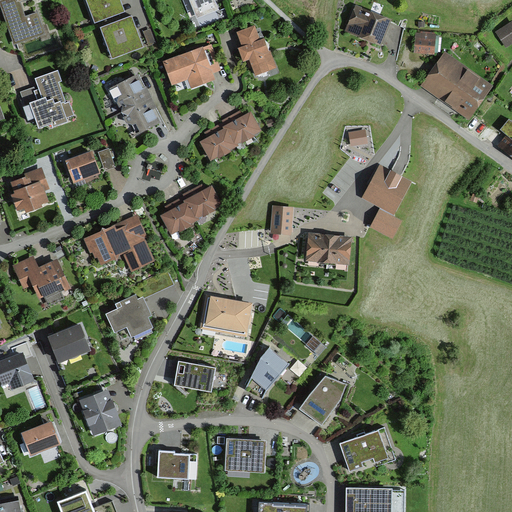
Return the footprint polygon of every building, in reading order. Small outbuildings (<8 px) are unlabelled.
[(0,0),(0,1),(14,43),(46,32),(38,10),(26,14),(21,0),(0,0)] [(120,0),(86,0),(95,22),(125,11),(120,0)] [(215,0),(190,0),(197,15),(219,7),(215,0)] [(396,19),(361,8),(354,29),(374,35),(373,38),(388,44),(396,19)] [(131,16),(101,28),(113,58),(143,47),(131,16)] [(511,46),(511,26),(502,33),(511,47),(511,46)] [(255,29),(241,35),(245,46),(240,48),(248,70),(254,67),(257,75),(278,67),(267,40),(260,43),(255,29)] [(441,34),(422,33),(422,53),(441,54),(441,34)] [(212,47),(166,64),(174,85),(191,78),(195,89),(216,81),(214,73),(220,71),(212,47)] [(500,83),(448,52),(428,85),(480,117),(500,83)] [(58,68),(35,76),(38,86),(35,87),(35,86),(21,90),(25,103),(22,104),(28,119),(36,116),(39,125),(51,120),(53,124),(68,118),(67,116),(74,114),(69,100),(66,101),(58,80),(62,79),(58,68)] [(136,76),(113,87),(125,110),(147,99),(136,76)] [(147,99),(125,110),(136,133),(158,122),(147,99)] [(227,126),(235,141),(260,128),(251,111),(226,124),(227,126)] [(511,154),(511,125),(509,129),(511,131),(511,132),(501,146),(511,154)] [(235,141),(227,126),(202,139),(211,156),(236,143),(235,141)] [(368,130),(353,133),(356,146),(371,142),(368,130)] [(108,150),(69,164),(76,183),(115,170),(108,150)] [(412,180),(380,163),(362,196),(394,213),(412,180)] [(43,172),(10,185),(24,217),(50,206),(43,189),(49,187),(43,172)] [(187,200),(195,215),(221,200),(212,184),(186,198),(187,200)] [(195,215),(187,200),(162,213),(172,230),(196,217),(195,215)] [(294,207),(275,206),(273,234),(293,235),(294,207)] [(402,219),(379,207),(370,225),(393,237),(402,219)] [(148,236),(137,213),(115,223),(115,222),(84,236),(90,251),(92,250),(95,255),(97,254),(100,261),(128,249),(129,250),(123,253),(131,270),(155,259),(145,237),(148,236)] [(356,240),(312,237),(310,262),(354,265),(356,240)] [(38,258),(18,268),(29,289),(38,285),(46,300),(75,286),(63,261),(44,270),(38,258)] [(117,307),(105,312),(114,331),(126,326),(131,336),(153,326),(148,315),(151,313),(143,295),(137,298),(135,293),(115,303),(117,307)] [(250,301),(208,294),(203,326),(245,332),(250,301)] [(80,319),(48,331),(59,359),(91,347),(80,319)] [(316,351),(322,343),(314,337),(307,345),(316,351)] [(293,361),(273,346),(246,390),(263,398),(293,361)] [(23,350),(0,359),(0,377),(3,384),(10,381),(13,387),(35,379),(23,350)] [(215,366),(179,361),(175,384),(211,390),(215,366)] [(351,382),(330,374),(302,407),(327,424),(346,399),(351,382)] [(111,390),(82,400),(95,436),(124,425),(111,390)] [(41,395),(33,397),(35,406),(43,404),(41,395)] [(51,417),(21,430),(31,453),(61,440),(51,417)] [(379,428),(341,442),(350,469),(363,464),(362,462),(375,458),(376,460),(388,455),(379,428)] [(267,440),(227,438),(225,471),(265,473),(267,440)] [(196,454),(160,452),(158,477),(195,479),(196,454)] [(391,511),(391,485),(347,486),(347,511),(391,511)] [(87,486),(57,497),(62,511),(117,511),(113,500),(95,507),(87,486)] [(24,511),(21,496),(0,500),(0,511),(24,511)] [(309,511),(309,505),(259,502),(258,511),(309,511)]
